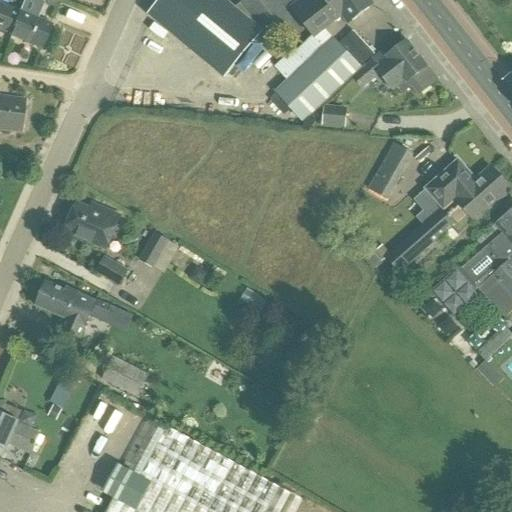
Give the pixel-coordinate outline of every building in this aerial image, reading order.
[(63,0),(63,1),(84,9),(87,0),(63,0)] [(162,0),(154,10),(149,17),(224,79),(262,32),(222,0),(162,0)] [(275,0),(242,0),(240,3),(254,21),(277,2),(275,0)] [(300,0),(291,8),(315,38),(342,17),(348,25),(374,5),(369,0),(300,0)] [(277,2),(254,21),(268,39),(292,20),(277,2)] [(0,32),(10,37),(40,50),(51,26),(20,13),(20,14),(0,5),(0,32)] [(334,39),(272,91),(301,121),(362,69),(360,66),(373,54),(352,31),(338,43),(334,39)] [(427,67),(407,41),(399,47),(387,57),(383,52),(373,60),(374,62),(354,78),(363,88),(380,75),(393,91),(398,88),(402,93),(412,86),(419,95),(437,81),(427,68),(427,67)] [(0,131),(21,134),(25,101),(0,98),(0,131)] [(346,111),(324,108),(323,125),(345,127),(346,111)] [(413,155),(396,145),(370,190),(387,200),(413,155)] [(426,189),(443,209),(475,180),(458,161),(426,189)] [(491,167),(475,180),(443,209),(385,259),(398,274),(460,219),(464,223),(471,217),(475,222),(511,190),(491,167)] [(66,233),(107,249),(120,216),(100,208),(98,213),(77,205),(66,233)] [(511,213),(496,227),(500,231),(482,247),(502,268),(485,284),(511,311),(511,213)] [(139,260),(152,268),(154,269),(168,242),(154,234),(139,260)] [(387,256),(373,239),(360,250),(375,267),(387,256)] [(131,272),(106,258),(99,271),(124,285),(131,272)] [(38,296),(36,301),(37,305),(36,308),(64,320),(59,332),(81,340),(91,312),(96,302),(79,294),(68,289),(66,292),(47,284),(42,294),(38,296)] [(96,302),(91,312),(106,319),(111,308),(96,302)] [(492,338),(477,353),(486,362),(501,347),(492,338)] [(149,377),(114,359),(103,380),(138,398),(149,377)] [(494,370),(486,362),(484,361),(476,369),(486,378),(494,370)] [(71,398),(79,371),(66,368),(58,395),(71,398)] [(0,412),(0,455),(2,456),(8,443),(31,454),(40,434),(17,424),(22,412),(4,404),(0,412)] [(106,511),(296,511),(303,501),(155,421),(128,471),(117,465),(102,493),(114,499),(106,511)]
